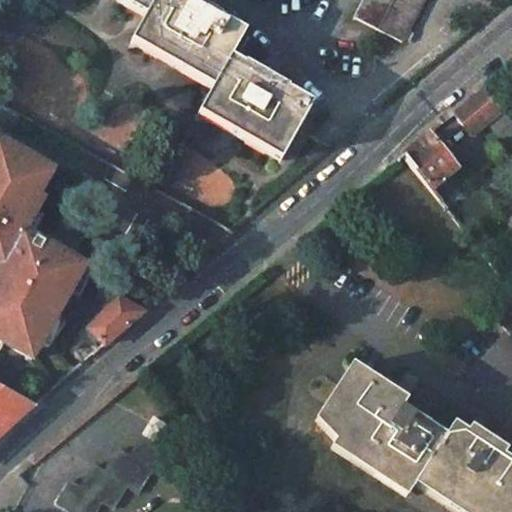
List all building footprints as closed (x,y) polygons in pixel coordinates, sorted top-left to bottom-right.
[(106,0),(143,20),(154,0),(106,0)] [(178,0),(154,0),(143,20),(130,45),(212,90),(227,62),(242,35),(204,14),(205,11),(188,1),(187,5),(178,0)] [(364,0),(354,18),(403,45),(427,0),(364,0)] [(227,62),(212,90),(196,118),(279,164),(312,107),(271,86),(274,83),(256,73),(254,77),(227,62)] [(456,112),(475,135),(493,121),(505,111),(486,87),(456,112)] [(493,121),(511,143),(511,118),(505,111),(493,121)] [(406,155),(434,189),(459,167),(432,132),(406,155)] [(0,263),(4,266),(25,232),(37,211),(33,208),(46,184),(0,157),(0,263)] [(25,232),(4,266),(0,272),(0,341),(32,359),(85,266),(25,232)] [(88,330),(105,345),(144,312),(142,310),(120,300),(88,330)] [(399,393),(357,366),(345,385),(351,389),(332,419),(350,432),(343,444),(415,491),(422,478),(473,511),(511,511),(511,459),(497,449),(500,444),(488,435),(484,441),(476,435),(458,423),(449,437),(402,406),(394,401),(399,393)] [(0,435),(35,406),(0,386),(0,435)] [(144,434),(161,444),(171,427),(155,418),(144,434)] [(178,454),(161,444),(144,434),(131,456),(119,449),(106,471),(96,465),(82,487),(70,480),(57,502),(73,511),(97,511),(104,501),(116,508),(129,486),(140,492),(154,470),(165,477),(178,454)]
